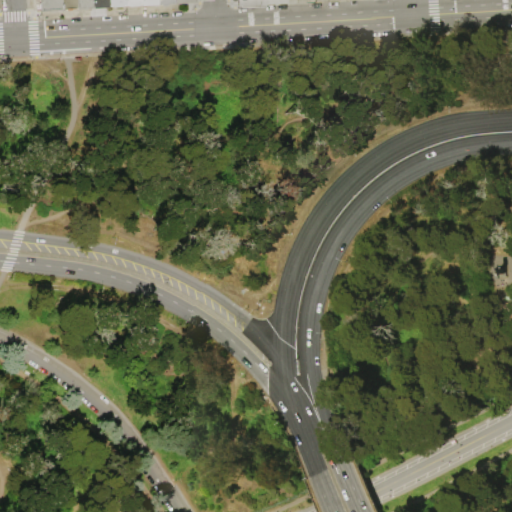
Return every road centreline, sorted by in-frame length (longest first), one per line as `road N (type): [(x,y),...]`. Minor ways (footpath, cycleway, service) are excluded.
road 1 (secondary): [(0,261),(106,276),(163,298),(230,342),(300,428)]
road 2 (secondary): [(415,16),(65,36)]
road 3 (trunk): [(308,339),(329,255),(366,204),(428,162),(511,143)]
road 4 (trunk): [(511,120),(446,127),(388,152),(334,199),(298,259)]
road 5 (tertiary): [(180,511),(98,402),(0,336)]
road 6 (secondary): [(218,306),(111,255),(0,239)]
